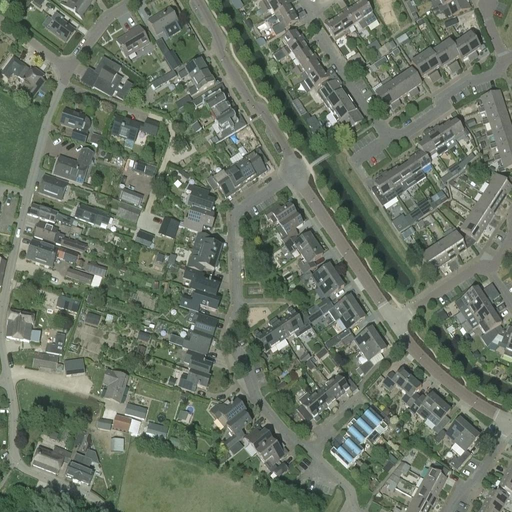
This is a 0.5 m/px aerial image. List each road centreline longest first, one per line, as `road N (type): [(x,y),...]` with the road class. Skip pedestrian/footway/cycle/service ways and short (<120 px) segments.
road 1 (residential): [(310,453),(255,398),(227,339),(237,303),(234,214),(298,172)]
road 2 (residential): [(0,323),(42,139),(68,69)]
road 3 (residential): [(298,172),(194,0)]
road 4 (residential): [(394,321),(298,172)]
road 5 (residential): [(509,421),(434,371),(394,321)]
road 6 (residential): [(394,134),(382,133),(316,32),(312,13)]
road 7 (residential): [(503,61),(394,134)]
